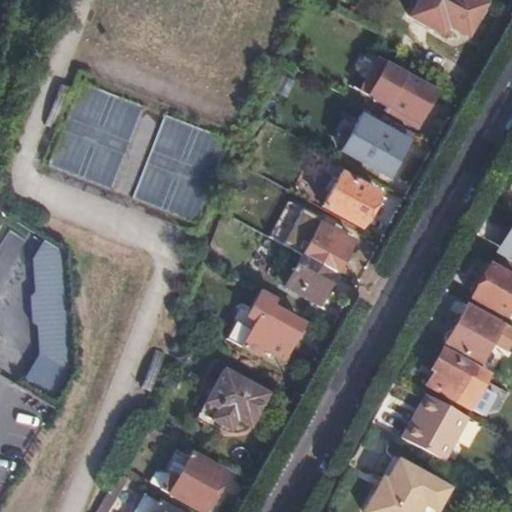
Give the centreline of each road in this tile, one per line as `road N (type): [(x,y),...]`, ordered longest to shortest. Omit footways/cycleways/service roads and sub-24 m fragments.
road 1 (motorway): [(15,511),(154,174),(209,0)]
road 2 (residential): [(511,85),(274,511)]
road 3 (motorway): [(136,0),(0,380)]
